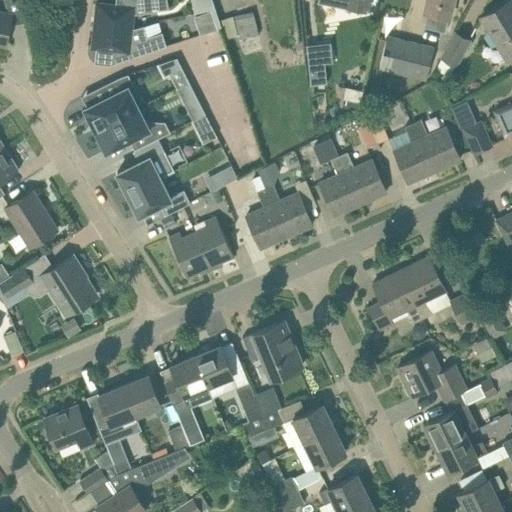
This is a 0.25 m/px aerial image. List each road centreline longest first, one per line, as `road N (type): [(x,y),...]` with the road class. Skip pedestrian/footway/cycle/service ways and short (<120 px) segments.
road 1 (residential): [(419,511),(305,261)]
road 2 (residential): [(156,324),(141,285),(31,113)]
road 3 (residential): [(305,261),(511,173)]
road 4 (residential): [(0,398),(17,381),(156,324)]
road 5 (residential): [(156,324),(305,261)]
road 6 (residential): [(31,113),(77,82),(85,0)]
